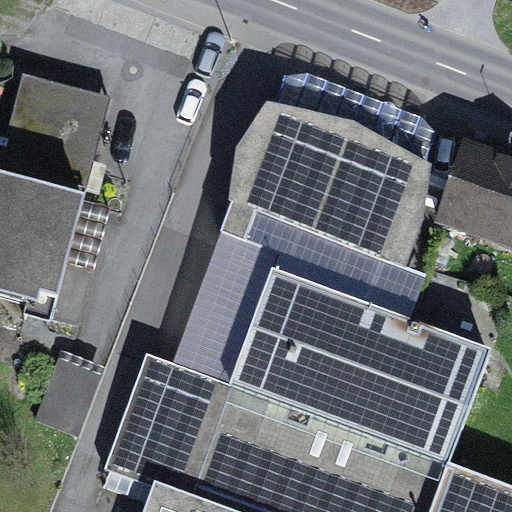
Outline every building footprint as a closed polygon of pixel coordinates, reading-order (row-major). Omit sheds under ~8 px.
[(111,104),(23,80),(0,166),(0,174),(86,197),(111,104)] [(286,83),(274,116),(352,137),(425,175),(437,143),(422,127),(309,83),(286,83)] [(426,231),(433,180),(425,175),(354,137),(352,137),(274,116),(268,115),(236,161),(229,213),(230,213),(220,242),(223,243),(245,251),(256,221),(407,276),(426,231)] [(511,167),(464,152),(436,233),(511,258),(511,167)] [(83,217),(0,194),(0,307),(39,318),(41,311),(57,315),(83,217)] [(276,284),(409,333),(427,284),(407,276),(256,221),(245,251),(223,243),(173,377),(232,399),(276,284)] [(173,377),(147,367),(106,477),(156,495),(149,511),(511,511),(511,496),(455,475),(496,366),(409,333),(276,284),(232,399),(173,377)] [(62,356),(36,424),(79,441),(106,373),(62,356)]
